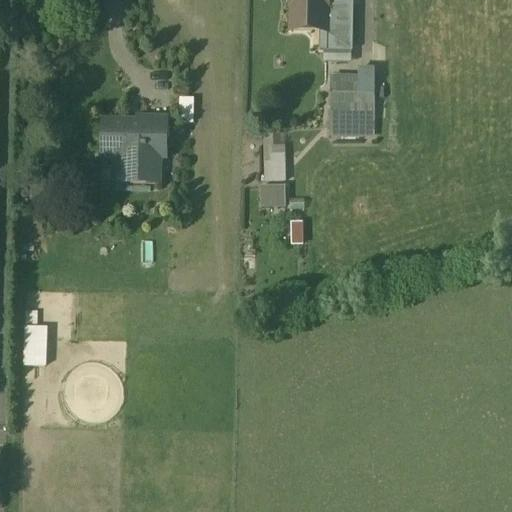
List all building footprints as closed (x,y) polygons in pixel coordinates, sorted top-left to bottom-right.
[(292,0),(292,27),(328,28),(328,8),(330,6),(329,0),(292,0)] [(352,7),(330,6),(328,8),(328,28),(327,53),(351,53),(352,7)] [(378,142),(379,77),(335,76),(334,141),(378,142)] [(167,121),(138,120),(137,128),(103,127),(102,160),(119,160),(119,186),(161,187),(161,160),(166,160),(167,121)] [(288,181),(287,134),(267,134),(267,181),(288,181)] [(264,207),(290,207),(290,186),(264,186),(264,207)] [(51,367),(52,327),(28,327),(27,367),(51,367)]
